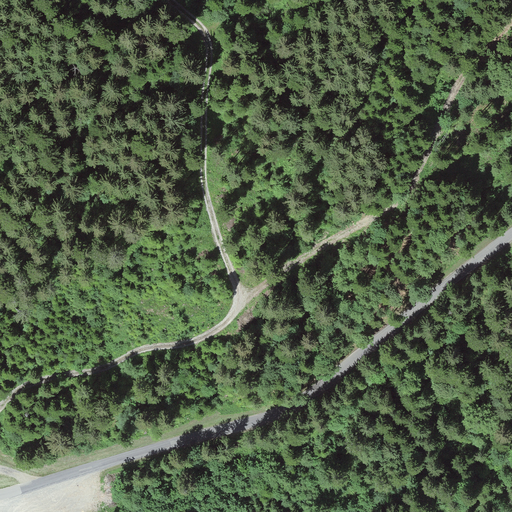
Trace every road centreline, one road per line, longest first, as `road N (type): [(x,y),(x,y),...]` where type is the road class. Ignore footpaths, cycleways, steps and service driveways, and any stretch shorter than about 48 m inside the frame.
road 1 (track): [(0,406),(39,378),(186,344),(225,325),(235,311),(236,285),(203,175),(209,41),(171,0)]
road 2 (tertiary): [(0,495),(305,399),(511,235)]
road 3 (track): [(237,304),(286,266),(409,198),(456,87),(511,21)]
